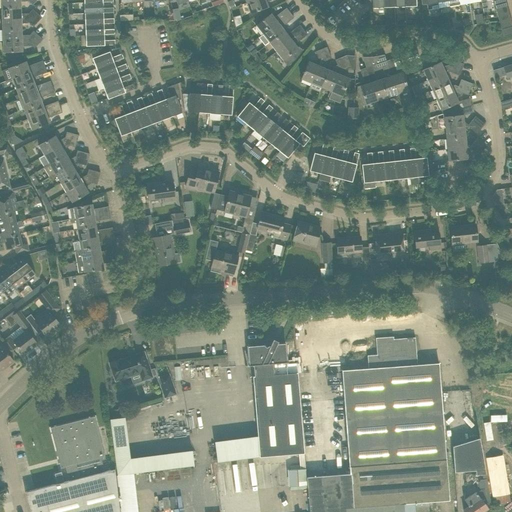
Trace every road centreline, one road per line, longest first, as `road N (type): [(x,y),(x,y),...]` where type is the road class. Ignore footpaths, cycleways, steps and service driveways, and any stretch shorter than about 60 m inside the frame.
road 1 (residential): [(113,173),(193,145),(220,148),(282,197),(346,214),(462,205),(486,190),(498,155),(473,58)]
road 2 (tertiary): [(143,305),(421,284),(511,315)]
road 3 (residential): [(473,58),(450,36),(352,45),(316,27),(297,0)]
road 4 (residential): [(113,173),(53,45),(50,0)]
road 5 (tertiary): [(0,405),(67,344),(143,305)]
road 6 (residential): [(143,305),(113,173)]
